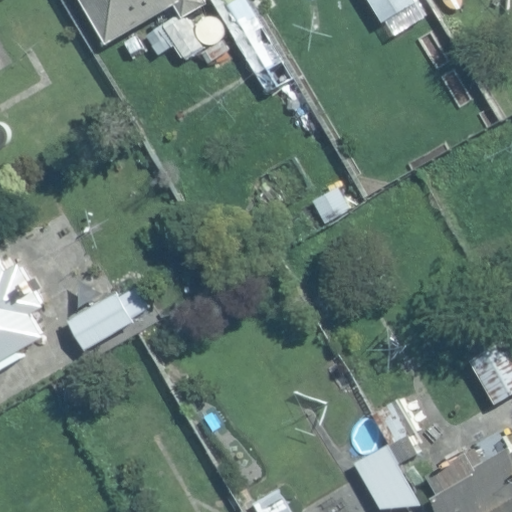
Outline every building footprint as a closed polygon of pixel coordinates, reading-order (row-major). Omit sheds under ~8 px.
[(92,0),(115,36),(171,0),(92,0)] [(377,0),(390,21),(424,1),(423,0),(377,0)] [(193,61),(213,48),(190,10),(169,22),(171,25),(193,61)] [(7,251),(0,255),(0,366),(51,336),(36,310),(51,301),(25,259),(15,265),(7,251)] [(92,344),(137,319),(161,306),(144,277),(107,298),(73,316),(89,346),(92,344)] [(473,357),(477,364),(502,402),(511,395),(511,347),(504,336),(473,357)] [(385,504),(426,500),(394,443),(361,461),(385,504)] [(511,511),(511,450),(436,495),(445,511),(511,511)] [(300,511),(285,486),(258,502),(263,511),(300,511)]
